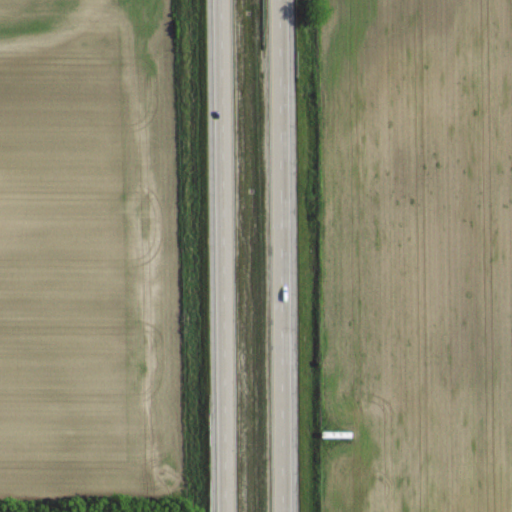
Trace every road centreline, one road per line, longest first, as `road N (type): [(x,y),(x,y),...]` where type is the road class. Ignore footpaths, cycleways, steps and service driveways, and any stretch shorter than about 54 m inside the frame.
road 1 (motorway): [(282,511),(277,0)]
road 2 (motorway): [(218,0),(221,511)]
